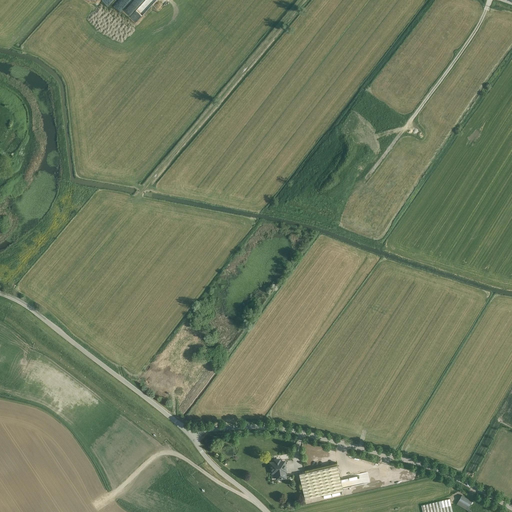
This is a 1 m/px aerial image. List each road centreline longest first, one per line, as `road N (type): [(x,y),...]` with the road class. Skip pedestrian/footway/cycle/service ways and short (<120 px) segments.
road 1 (tertiary): [(511,508),(438,469),(300,432),(187,431)]
road 2 (tertiary): [(187,431),(0,293)]
road 3 (track): [(207,475),(180,455),(159,453),(94,506)]
